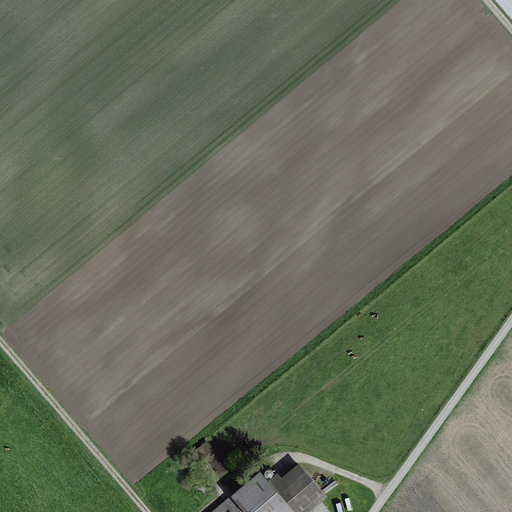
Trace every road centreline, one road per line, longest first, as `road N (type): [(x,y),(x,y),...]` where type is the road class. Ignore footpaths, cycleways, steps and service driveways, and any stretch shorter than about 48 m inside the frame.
road 1 (track): [(511,325),(374,511)]
road 2 (track): [(0,340),(147,511)]
